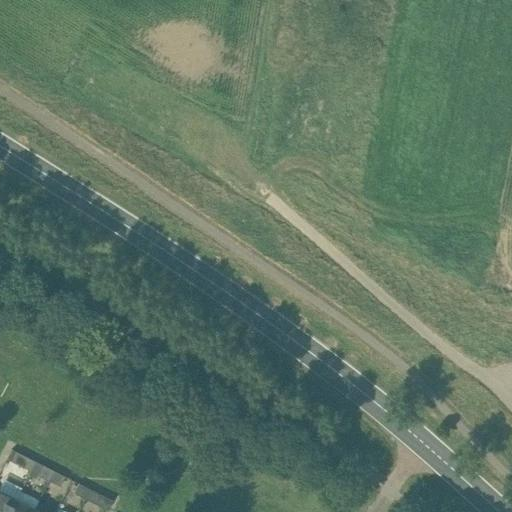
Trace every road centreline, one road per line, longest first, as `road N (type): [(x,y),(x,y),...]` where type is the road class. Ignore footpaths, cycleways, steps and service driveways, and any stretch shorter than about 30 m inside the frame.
road 1 (primary): [(499,511),(355,387),(0,146)]
road 2 (track): [(271,198),(511,408)]
